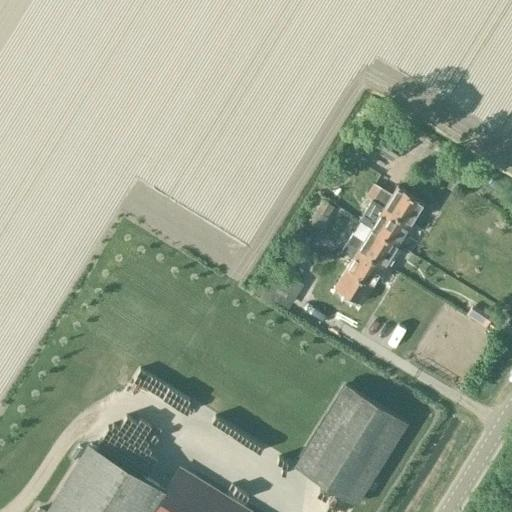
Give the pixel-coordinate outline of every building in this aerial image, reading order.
[(377,130),(367,147),(390,162),(401,145),(377,130)] [(396,186),(391,194),(379,186),(371,199),(409,223),(422,202),(396,186)] [(332,205),(315,194),(300,218),(318,229),(332,205)] [(396,244),(409,223),(371,199),(369,199),(357,219),(371,228),(370,228),(396,244)] [(383,265),(396,244),(370,228),(364,239),(351,234),(346,242),(383,265)] [(360,302),(383,265),(346,242),(341,251),(351,260),(334,286),(360,302)] [(289,303),(302,283),(280,269),(267,288),(289,303)] [(116,421),(155,353),(116,331),(77,399),(116,421)] [(342,386),(294,463),(356,501),(404,424),(342,386)] [(151,455),(176,426),(168,418),(142,448),(151,455)] [(251,511),(218,491),(178,466),(165,489),(92,443),(48,511),(45,511),(39,508),(36,511),(251,511)] [(380,504),(384,497),(380,495),(376,501),(380,504)]
